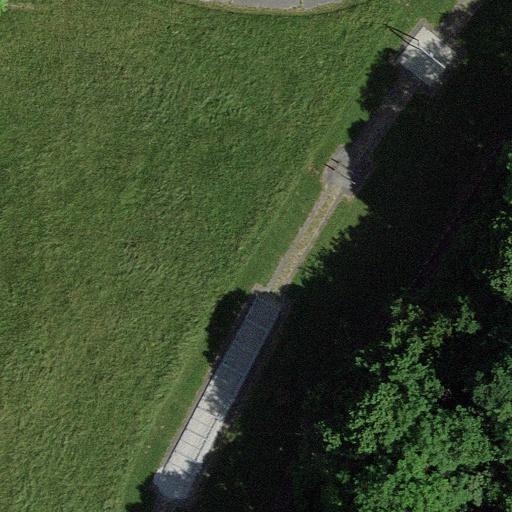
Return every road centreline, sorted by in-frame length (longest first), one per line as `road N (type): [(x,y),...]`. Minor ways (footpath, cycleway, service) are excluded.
road 1 (track): [(173,511),(308,245),(484,0)]
road 2 (track): [(337,0),(298,10),(213,0)]
